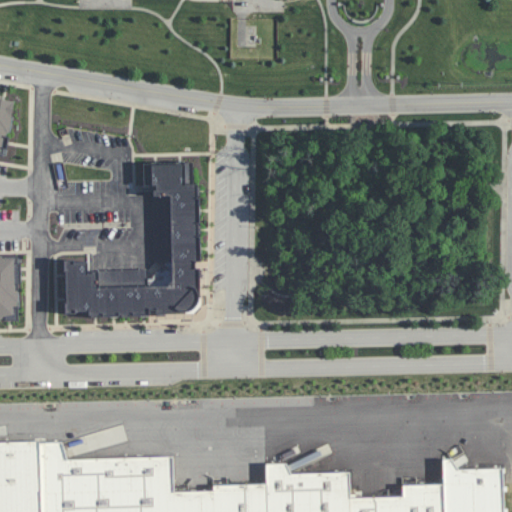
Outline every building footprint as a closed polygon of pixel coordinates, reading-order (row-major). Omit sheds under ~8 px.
[(0,92),(14,95),(4,157),(0,156),(0,92)] [(84,274),(84,260),(62,260),(63,315),(179,314),(189,311),(195,305),(196,298),(196,160),(144,160),(144,185),(153,185),(153,268),(96,268),(96,274),(84,274)] [(0,257),(12,257),(12,323),(0,323),(0,257)] [(67,511),(65,438),(85,437),(85,463),(191,459),(192,493),(192,511),(67,511)] [(0,511),(0,440),(65,438),(67,511),(0,511)] [(461,462),(461,486),(461,511),(511,511),(511,469),(479,470),(473,462),(461,462)] [(286,466),(286,485),(287,511),(370,511),(370,500),(369,473),(309,475),(304,465),(286,466)] [(192,511),(192,493),(232,492),(232,486),(286,485),(287,511),(192,511)] [(422,487),(422,499),(422,511),(461,511),(461,486),(422,487)] [(370,511),(370,500),(422,499),(422,511),(370,511)]
